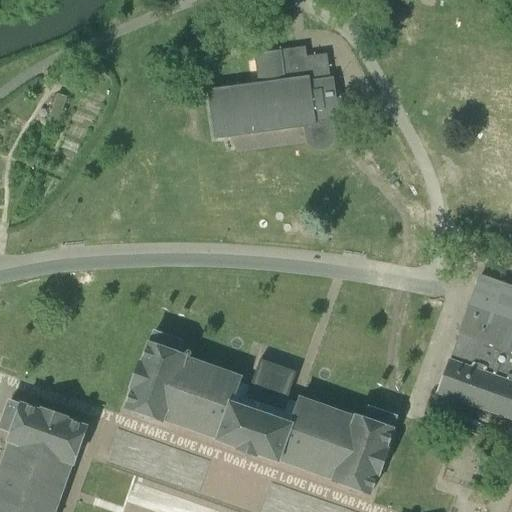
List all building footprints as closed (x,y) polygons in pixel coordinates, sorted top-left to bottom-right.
[(332,125),(339,123),(333,77),(329,78),(326,54),(306,57),(305,47),(255,54),(259,85),(208,91),(215,141),(305,129),(307,138),(308,143),(311,147),(316,150),(320,150),(324,149),(327,148),(329,146),(331,144),(333,141),(333,134),(332,125)] [(511,421),(511,286),(480,275),(463,323),(453,348),(436,394),(511,421)] [(164,421),(218,440),(217,441),(238,449),(237,452),(257,459),(258,456),(279,463),(280,461),(333,480),(332,482),(336,483),(342,485),(370,495),(377,476),(379,476),(388,450),(386,450),(393,430),(392,429),(396,418),(369,408),(365,420),(355,417),(355,418),(303,400),(289,395),(297,375),(259,362),(252,382),(240,378),(186,359),(187,357),(177,354),(181,342),(154,333),(150,344),(149,344),(142,363),(140,363),(131,389),(132,390),(125,409),(151,418),(159,421),(164,423),(164,421)] [(80,457),(238,511),(412,511),(392,504),(390,510),(371,503),(340,492),(342,485),(336,483),(333,490),(277,470),(279,463),(258,456),(257,459),(237,452),(238,449),(217,441),(215,448),(157,428),(159,421),(151,418),(149,425),(123,416),(53,391),(45,411),(65,418),(66,415),(91,424),(80,457)] [(10,443),(0,470),(0,511),(55,511),(72,465),(74,466),(87,428),(68,421),(68,419),(65,418),(45,411),(42,410),(41,411),(22,405),(21,406),(9,402),(0,428),(12,433),(8,443),(10,443)] [(484,477),(494,480),(501,459),(491,456),(484,477)]
